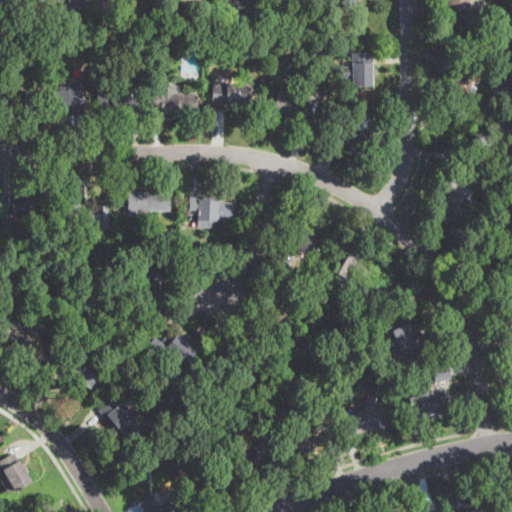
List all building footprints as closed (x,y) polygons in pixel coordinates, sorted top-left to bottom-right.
[(86,0),(86,8),(68,7),(68,0),(86,0)] [(470,0),(470,8),(470,10),(477,10),(477,24),(469,24),(469,32),(448,32),(448,0),(470,0)] [(338,28),(328,28),(328,20),(338,20),(338,28)] [(112,30),(105,31),(104,23),(111,23),(112,30)] [(372,86),(352,86),(352,52),(372,52),(372,86)] [(319,66),(310,68),(308,60),(317,58),(319,66)] [(467,95),(451,90),(459,65),(475,70),(467,95)] [(300,81),(295,83),(289,72),(300,66),(306,77),(300,81)] [(250,83),(249,104),(211,103),(211,75),(222,76),(222,83),(250,83)] [(175,83),(175,92),(196,91),(197,113),(161,114),(161,109),(153,109),(152,90),(160,90),(160,83),(175,83)] [(82,87),(82,115),(59,115),(59,111),(46,110),(46,91),(60,91),(61,84),(79,84),(79,87),(82,87)] [(311,100),(306,120),(274,111),(281,85),(293,89),(292,95),(311,100)] [(137,108),(137,113),(111,112),(112,107),(97,106),(98,88),(131,89),(130,94),(137,94),(137,108)] [(8,102),(8,109),(0,109),(0,90),(20,90),(20,102),(8,102)] [(374,131),(368,151),(339,143),(339,140),(324,136),(329,119),(374,131)] [(511,122),(511,142),(506,142),(503,162),(477,158),(479,148),(474,147),(476,134),(490,136),(492,120),(511,122)] [(473,183),(462,215),(457,228),(437,221),(443,205),(445,206),(450,193),(446,191),(448,183),(445,182),(449,172),(470,180),(469,182),(473,183)] [(77,189),(78,203),(81,203),(81,210),(95,209),(95,205),(109,204),(109,220),(90,221),(90,230),(74,231),(74,223),(67,223),(66,208),(62,208),(61,190),(77,189)] [(46,194),(45,216),(12,215),(13,208),(13,195),(23,195),(23,191),(29,191),(29,194),(46,194)] [(135,216),(126,216),(126,191),(169,191),(169,211),(135,211),(135,216)] [(233,202),(232,220),(197,219),(197,216),(188,215),(188,195),(218,196),(218,201),(233,202)] [(312,252),(312,256),(284,247),(290,226),(318,235),(312,252)] [(359,251),(346,280),(331,273),(345,244),(359,251)] [(171,277),(167,277),(165,309),(137,306),(138,291),(147,292),(148,272),(136,272),(137,256),(172,258),(171,277)] [(511,312),(505,300),(500,291),(511,283),(511,312)] [(290,305),(279,332),(259,324),(271,297),(290,305)] [(45,325),(40,349),(40,350),(22,346),(24,336),(17,334),(16,341),(2,338),(5,320),(19,323),(20,325),(27,326),(28,320),(45,323),(45,325)] [(407,323),(414,338),(425,333),(431,347),(412,356),(409,350),(401,354),(391,331),(407,323)] [(188,344),(197,351),(184,366),(166,351),(156,362),(142,351),(154,336),(165,345),(175,333),(188,344)] [(81,343),(77,350),(67,345),(71,338),(81,343)] [(229,347),(229,353),(254,350),(256,369),(216,374),(214,348),(229,347)] [(100,372),(92,385),(91,388),(85,384),(83,387),(70,380),(72,377),(64,372),(78,349),(95,359),(91,366),(100,372)] [(436,382),(435,382),(432,368),(448,364),(451,378),(436,382)] [(426,417),(414,420),(409,397),(446,389),(450,412),(426,417)] [(132,417),(142,429),(129,440),(120,429),(117,431),(98,410),(114,396),(132,417)] [(155,405),(151,410),(144,404),(149,400),(155,405)] [(353,435),(348,436),(343,417),(363,412),(362,405),(380,400),(387,426),(353,435)] [(320,415),(323,425),(329,423),(334,439),(314,445),(315,449),(297,454),(292,434),(311,428),(308,417),(319,414),(320,415)] [(265,448),(267,454),(279,449),(286,465),(253,479),(245,462),(258,457),(256,452),(265,448)] [(31,480),(13,490),(0,464),(0,459),(12,453),(16,461),(20,458),(31,480)] [(238,489),(221,496),(219,491),(213,494),(207,483),(213,481),(209,473),(228,465),(238,489)] [(157,504),(173,495),(182,511),(142,511),(137,502),(151,494),(157,504)]
